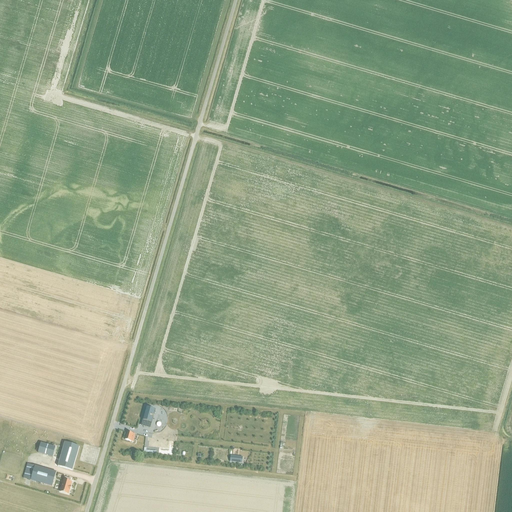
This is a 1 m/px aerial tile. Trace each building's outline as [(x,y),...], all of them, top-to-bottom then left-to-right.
[(142,426),(150,428),(155,410),(147,408),(142,426)] [(166,412),(162,425),(174,428),(177,414),(166,412)] [(38,437),(47,440),(49,432),(37,428),(36,433),(39,434),(38,437)] [(125,440),(134,442),(136,434),(128,432),(125,440)] [(147,446),(167,451),(170,443),(150,437),(147,446)] [(65,442),(58,466),(72,471),(79,447),(65,442)] [(39,452),(53,457),(57,447),(42,443),(39,452)] [(23,478),(52,486),(57,472),(28,463),(23,478)] [(71,479),(65,477),(61,491),(68,494),(70,490),(69,490),(70,487),(72,483),(70,482),(71,479)]
